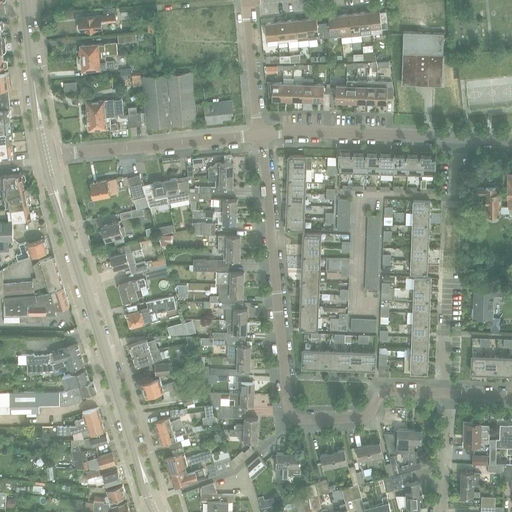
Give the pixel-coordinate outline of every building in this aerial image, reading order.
[(423,5),(419,6),(402,8),(403,20),(417,18),(420,18),(446,15),(445,3),(443,3),(442,2),(440,3),(423,5)] [(79,17),(80,31),(102,29),(101,22),(118,21),(117,8),(103,8),(104,15),(79,17)] [(380,13),(380,11),(369,12),(372,34),(382,33),(382,29),(388,29),(386,12),(380,13)] [(372,34),(369,12),(359,13),(361,35),(372,34)] [(361,35),(359,13),(349,14),(351,36),(361,35)] [(351,36),(349,14),(339,15),(341,36),(341,37),(351,36)] [(341,36),(339,15),(328,16),(329,22),(323,23),(325,38),(341,36)] [(317,24),(317,18),(306,19),(308,40),(325,38),(323,23),(317,24)] [(308,40),(306,19),(296,20),(298,41),(308,40)] [(298,41),(296,20),(286,21),(288,42),(298,41)] [(288,42),(286,21),(276,22),(278,38),(278,43),(288,42)] [(278,38),(276,22),(265,23),(267,39),(278,38)] [(444,32),(403,31),(403,52),(403,74),(402,84),(403,84),(403,81),(417,82),(417,79),(427,79),(427,82),(441,83),(441,85),(442,75),(442,54),(443,54),(444,32)] [(118,35),(118,43),(137,42),(136,33),(118,35)] [(81,45),(82,57),(105,56),(117,55),(116,42),(81,45)] [(105,56),(82,57),(83,69),(116,67),(116,64),(114,64),(114,61),(106,61),(105,56)] [(8,72),(5,72),(0,72),(0,87),(10,87),(8,72)] [(190,72),(181,73),(143,76),(147,112),(148,125),(148,126),(149,126),(149,124),(171,122),(171,123),(172,123),(172,122),(194,120),(194,121),(195,121),(194,114),(206,113),(207,123),(218,122),(217,119),(233,118),(233,120),(235,120),(235,115),(233,115),(232,101),(204,103),(205,104),(194,105),(190,72)] [(314,79),(303,78),(303,84),(303,100),(313,101),(314,85),(314,79)] [(357,80),(357,86),(356,86),(356,102),(366,103),(367,81),(357,80)] [(76,81),(64,82),(65,90),(77,90),(76,81)] [(283,83),(273,83),(273,81),(267,81),(269,97),(272,97),(272,99),(282,100),(283,83)] [(377,81),(367,81),(366,103),(376,103),(377,81)] [(392,82),(377,81),(376,103),(387,103),(387,96),(393,96),(394,90),(392,82)] [(293,84),(283,83),(282,100),(293,100),(293,84)] [(303,84),(293,84),(293,100),(303,100),(303,84)] [(324,85),(314,85),(313,101),(323,101),(324,93),(330,93),(330,88),(324,88),(324,85)] [(336,85),(336,88),(330,88),(330,93),(336,94),(335,102),(346,102),(346,86),(336,85)] [(356,86),(346,86),(346,102),(356,102),(356,86)] [(10,108),(9,97),(8,87),(10,87),(0,87),(0,108),(9,108),(10,108)] [(113,99),(97,100),(87,101),(88,117),(110,115),(115,115),(113,99)] [(9,110),(9,108),(0,108),(0,120),(10,119),(9,114),(11,114),(10,109),(9,110)] [(136,126),(134,113),(127,113),(129,127),(136,126)] [(111,123),(110,115),(88,117),(89,129),(102,128),(102,130),(118,128),(118,123),(111,123)] [(0,131),(13,131),(12,124),(10,124),(10,119),(0,120),(0,131)] [(0,143),(12,142),(12,137),(13,137),(13,131),(0,131),(0,143)] [(0,155),(13,154),(13,152),(15,152),(14,147),(13,147),(12,142),(0,143),(0,155)] [(349,153),(340,153),(339,173),(353,173),(353,156),(349,156),(349,153)] [(363,153),(353,153),(353,156),(353,173),(366,174),(367,156),(363,156),(363,153)] [(208,169),(208,174),(208,175),(209,175),(217,174),(233,175),(233,163),(231,163),(231,154),(224,155),(224,163),(216,162),(212,166),(211,165),(207,168),(208,169)] [(377,154),(367,154),(367,156),(366,174),(380,174),(381,157),(380,157),(376,157),(377,154)] [(390,154),(380,154),(380,157),(381,157),(380,174),(394,175),(394,157),(390,157),(390,154)] [(404,155),(394,154),(394,157),(394,175),(407,175),(408,158),(407,158),(404,157),(404,155)] [(417,155),(407,155),(407,158),(408,158),(407,175),(421,175),(421,158),(417,158),(417,155)] [(431,156),(421,155),(421,158),(421,175),(435,176),(435,158),(431,158),(431,156)] [(289,156),(289,164),(288,168),(305,169),(305,167),(311,167),(312,157),(289,156)] [(202,157),(192,158),(193,166),(203,165),(202,157)] [(305,169),(288,168),(288,180),(305,181),(305,169)] [(23,173),(0,175),(0,187),(2,187),(24,185),(23,181),(25,181),(26,179),(25,174),(23,173)] [(509,215),(511,217),(511,173),(507,174),(508,186),(507,186),(507,196),(508,200),(509,200),(509,207),(500,207),(500,194),(496,194),(495,188),(476,188),(476,194),(485,194),(485,214),(498,214),(498,215),(499,215),(499,214),(500,214),(500,213),(509,213),(509,215)] [(139,174),(139,175),(134,176),(140,198),(146,196),(143,186),(139,174)] [(217,174),(209,175),(209,180),(216,180),(216,187),(233,187),(233,175),(217,174)] [(140,198),(134,176),(128,178),(131,190),(134,199),(140,198)] [(93,197),(103,196),(117,193),(114,179),(116,179),(115,178),(90,183),(93,197)] [(177,178),(165,180),(169,203),(174,202),(174,203),(181,201),(178,182),(177,178)] [(169,203),(165,180),(153,183),(153,184),(143,186),(146,196),(147,198),(149,207),(169,203)] [(188,180),(178,182),(181,201),(190,199),(189,192),(189,189),(188,180)] [(305,181),(288,180),(288,192),(304,193),(305,181)] [(25,189),(24,185),(2,187),(2,189),(3,189),(4,198),(30,195),(28,190),(26,188),(25,189)] [(211,198),(211,193),(189,192),(190,199),(191,209),(196,210),(196,201),(199,201),(199,198),(211,198)] [(304,193),(288,192),(287,204),(304,205),(304,193)] [(31,201),(30,195),(4,198),(4,199),(5,199),(6,207),(5,207),(5,210),(7,209),(29,207),(28,203),(30,203),(31,201)] [(237,199),(213,199),(213,206),(215,206),(215,211),(237,211),(237,199)] [(413,200),(413,213),(430,213),(430,201),(413,200)] [(385,207),(385,212),(393,212),(393,207),(392,207),(392,201),(387,201),(386,207),(385,207)] [(304,205),(287,204),(287,216),(303,217),(304,205)] [(30,211),(29,207),(7,209),(7,212),(8,211),(8,221),(33,218),(34,216),(33,212),(32,211),(30,211)] [(132,217),(131,211),(120,213),(122,219),(132,217)] [(237,211),(215,211),(215,216),(219,216),(218,223),(236,224),(237,211)] [(430,213),(413,213),(412,225),(429,226),(430,213)] [(303,217),(287,216),(286,228),(303,229),(303,217)] [(13,221),(0,221),(0,250),(14,250),(13,221)] [(121,227),(119,221),(101,226),(106,240),(113,238),(115,244),(125,241),(123,236),(126,235),(123,226),(121,227)] [(429,226),(412,225),(412,237),(429,238),(429,226)] [(304,233),(303,241),(303,245),(320,245),(320,233),(304,233)] [(336,234),(336,242),(342,242),(342,246),(350,246),(350,234),(336,234)] [(227,235),(226,236),(224,236),(224,243),(218,242),(218,247),(240,248),(240,236),(227,235)] [(429,238),(412,237),(411,249),(428,250),(429,238)] [(49,251),(45,239),(27,244),(26,242),(19,244),(22,253),(16,255),(18,260),(49,251)] [(140,241),(124,245),(118,247),(120,253),(110,256),(114,270),(129,265),(132,273),(147,269),(145,260),(134,263),(132,256),(133,256),(132,251),(142,248),(140,241)] [(303,249),(303,257),(319,257),(320,252),(322,252),(322,251),(326,251),(327,246),(320,246),(320,245),(303,245),(303,249)] [(350,246),(342,246),(342,252),(335,251),(335,258),(350,258),(350,246)] [(240,248),(218,247),(218,252),(224,253),(224,260),(207,260),(194,259),(194,265),(228,266),(229,260),(240,260),(240,248)] [(428,250),(411,249),(411,261),(428,262),(428,250)] [(51,257),(41,260),(33,265),(36,277),(33,278),(33,282),(4,284),(3,269),(0,270),(0,296),(34,294),(34,289),(46,285),(47,289),(63,285),(60,275),(58,270),(57,270),(54,266),(56,264),(54,258),(51,258),(51,257)] [(319,257),(303,257),(302,269),(319,269),(319,257)] [(327,257),(326,270),(341,270),(349,270),(350,258),(335,258),(327,257)] [(428,262),(411,261),(410,272),(428,273),(428,262)] [(194,265),(193,271),(207,271),(218,271),(218,272),(220,272),(219,278),(217,278),(217,284),(219,284),(244,284),(244,272),(239,272),(234,272),(230,272),(228,272),(228,266),(194,265)] [(170,275),(167,266),(145,272),(147,279),(162,276),(162,277),(170,275)] [(319,269),(302,269),(302,281),(318,281),(319,269)] [(382,283),(382,288),(390,288),(390,283),(394,283),(395,277),(383,276),(383,283),(382,283)] [(414,277),(414,289),(431,290),(431,277),(414,277)] [(145,278),(130,282),(120,284),(121,285),(121,284),(123,292),(121,292),(123,301),(139,297),(143,296),(141,288),(147,286),(145,278)] [(318,281),(302,281),(301,293),(318,293),(318,281)] [(244,284),(219,284),(219,290),(230,290),(230,296),(243,296),(244,284)] [(488,285),(488,286),(488,291),(476,291),(476,306),(474,306),(474,317),(484,317),(484,318),(485,318),(485,317),(493,317),(493,307),(494,296),(504,296),(505,286),(488,285)] [(69,306),(64,287),(52,292),(44,293),(35,295),(35,294),(34,294),(0,296),(0,327),(5,328),(4,316),(12,316),(12,322),(27,322),(43,321),(43,315),(56,315),(55,311),(69,306)] [(390,288),(382,288),(381,300),(394,300),(395,288),(390,288)] [(431,290),(414,289),(414,301),(430,302),(431,290)] [(318,293),(301,293),(301,305),(318,305),(318,293)] [(174,296),(146,301),(146,302),(150,301),(153,311),(166,309),(166,310),(176,308),(177,308),(174,296)] [(394,300),(381,300),(381,312),(389,312),(394,312),(394,300)] [(210,302),(204,301),(204,307),(226,308),(226,320),(247,320),(247,309),(243,308),(243,303),(222,302),(210,302)] [(430,302),(414,301),(413,313),(430,314),(430,302)] [(318,305),(301,305),(300,317),(317,317),(318,305)] [(141,309),(137,310),(127,313),(131,327),(152,320),(148,307),(141,309)] [(389,312),(381,312),(380,324),(389,324),(389,312)] [(430,314),(413,313),(413,325),(429,326),(430,314)] [(317,317),(300,317),(300,329),(310,329),(317,329),(317,317)] [(347,318),(339,318),(330,318),(330,330),(347,331),(347,318)] [(247,320),(226,320),(226,326),(227,326),(227,333),(233,333),(246,333),(247,333),(247,320)] [(429,326),(413,325),(412,337),(429,338),(429,326)] [(352,335),(340,334),(340,342),(351,343),(352,335)] [(373,336),(364,335),(363,343),(372,344),(373,336)] [(429,338),(412,337),(412,349),(429,350),(429,338)] [(146,339),(139,342),(130,345),(133,355),(150,349),(148,342),(153,341),(153,338),(146,339)] [(78,344),(68,347),(50,352),(50,354),(34,356),(34,354),(27,354),(27,364),(43,363),(53,363),(81,354),(78,344)] [(251,345),(245,345),(228,344),(228,357),(229,357),(251,358),(251,345)] [(159,348),(150,349),(133,355),(136,366),(153,361),(153,362),(163,359),(159,348)] [(429,350),(412,349),(411,361),(428,362),(429,350)] [(303,366),(311,367),(315,367),(316,350),(303,350),(303,366)] [(327,351),(316,350),(315,367),(327,367),(327,351)] [(339,351),(327,351),(327,367),(339,368),(339,351)] [(351,351),(339,351),(339,368),(350,368),(351,351)] [(363,352),(351,351),(350,368),(362,369),(363,352)] [(375,352),(363,352),(362,369),(375,369),(375,352)] [(84,364),(81,354),(53,363),(43,363),(27,364),(28,374),(39,374),(43,371),(53,370),(53,369),(67,365),(68,369),(84,364)] [(472,373),(484,373),(484,356),(472,356),(472,373)] [(496,357),(484,356),(484,373),(496,374),(496,357)] [(251,358),(229,357),(229,363),(237,363),(237,369),(250,369),(251,358)] [(508,357),(496,357),(496,374),(508,374),(508,357)] [(428,362),(411,361),(411,373),(428,373),(428,362)] [(170,373),(169,362),(154,364),(155,374),(170,373)] [(389,365),(387,364),(379,364),(378,372),(389,373),(389,365)] [(205,366),(200,366),(200,371),(201,374),(203,374),(217,375),(229,375),(229,369),(217,369),(208,369),(208,366),(205,366)] [(86,369),(76,372),(71,374),(73,380),(63,383),(63,385),(58,386),(60,391),(65,391),(75,387),(74,385),(89,380),(86,369)] [(217,375),(203,374),(205,383),(217,383),(217,380),(228,381),(229,375),(217,375)] [(242,375),(236,375),(235,388),(230,388),(230,393),(254,394),(254,381),(252,381),(253,375),(242,375)] [(160,379),(152,381),(142,384),(146,397),(169,390),(170,391),(171,392),(173,397),(178,395),(174,382),(162,386),(160,379)] [(65,391),(60,391),(60,404),(60,405),(61,406),(68,405),(79,402),(80,397),(97,392),(93,381),(75,387),(65,391)] [(39,404),(60,404),(60,391),(39,391),(22,392),(9,392),(0,391),(0,412),(9,412),(39,412),(39,404)] [(221,393),(209,393),(213,405),(214,409),(215,411),(245,412),(246,406),(254,406),(254,394),(230,393),(229,399),(235,399),(235,405),(221,405),(221,393)] [(185,406),(198,402),(196,395),(183,399),(185,406)] [(214,409),(213,405),(189,407),(190,413),(211,410),(214,409)] [(102,419),(98,407),(82,412),(84,418),(74,421),(76,426),(102,419)] [(169,417),(163,419),(154,422),(157,433),(182,425),(180,419),(170,422),(169,417)] [(258,418),(245,417),(245,424),(236,424),(236,430),(258,430),(258,418)] [(105,430),(102,419),(76,426),(57,426),(58,434),(72,434),(88,429),(89,435),(105,430)] [(184,425),(182,425),(157,433),(161,444),(176,440),(175,437),(193,431),(194,433),(205,430),(203,425),(194,426),(192,426),(186,424),(184,425)] [(465,446),(475,446),(479,446),(480,425),(476,425),(476,424),(474,424),(474,425),(465,424),(465,446)] [(497,440),(497,444),(496,447),(507,447),(507,454),(511,454),(511,425),(501,425),(500,440),(497,440)] [(397,446),(396,453),(404,453),(403,460),(409,460),(409,453),(410,429),(397,428),(397,438),(397,446)] [(422,429),(410,429),(409,453),(409,465),(410,471),(422,468),(420,462),(417,463),(417,452),(414,451),(415,443),(421,443),(422,429)] [(258,430),(236,430),(230,430),(230,436),(240,436),(240,442),(245,442),(257,442),(258,430)] [(106,432),(96,435),(84,439),(84,440),(71,439),(71,447),(71,451),(72,451),(81,450),(80,445),(92,442),(93,447),(109,442),(106,432)] [(169,444),(171,449),(171,450),(183,447),(181,440),(169,444)] [(368,444),(373,466),(373,467),(378,466),(377,459),(384,457),(382,451),(380,442),(368,444)] [(368,467),(373,466),(368,444),(356,447),(359,460),(366,458),(368,467)] [(251,446),(244,452),(242,451),(231,460),(234,469),(255,451),(251,446)] [(344,449),(333,452),(336,465),(347,463),(344,449)] [(87,458),(85,450),(81,450),(72,451),(76,468),(85,469),(89,468),(90,469),(95,469),(99,468),(115,463),(112,452),(98,456),(98,457),(87,460),(83,461),(82,459),(87,458)] [(210,450),(203,452),(185,458),(184,453),(175,455),(165,458),(169,470),(178,467),(212,456),(210,450)] [(276,465),(275,473),(283,473),(282,476),(288,476),(288,466),(289,453),(276,452),(276,462),(276,465)] [(336,465),(333,452),(321,455),(324,468),(336,465)] [(301,454),(289,453),(288,466),(288,476),(288,481),(292,481),(292,475),(293,475),(293,473),(300,473),(301,454)] [(396,455),(390,456),(391,463),(394,476),(396,475),(410,471),(409,465),(398,468),(397,462),(396,455)] [(259,456),(247,466),(252,479),(267,466),(259,456)] [(487,456),(473,456),(473,464),(487,464),(487,456)] [(214,463),(217,474),(234,469),(231,460),(230,457),(214,463)] [(217,475),(217,474),(214,463),(207,465),(211,477),(217,475)] [(394,476),(391,463),(385,465),(389,477),(390,476),(394,476)] [(353,485),(358,484),(359,484),(356,472),(355,467),(349,468),(353,485)] [(185,468),(179,470),(170,473),(173,484),(205,475),(203,468),(187,473),(185,468)] [(117,469),(108,472),(103,474),(105,483),(101,485),(102,487),(121,481),(117,469)] [(91,478),(93,485),(99,483),(97,476),(101,475),(99,470),(96,470),(86,471),(88,479),(91,478)] [(364,482),(361,471),(356,472),(359,484),(364,482)] [(461,471),(461,484),(474,485),(474,484),(480,485),(480,484),(481,482),(482,479),(480,477),(481,472),(475,472),(461,471)] [(396,475),(394,476),(390,476),(393,488),(405,488),(405,496),(420,495),(420,494),(419,482),(419,481),(412,481),(411,473),(397,476),(396,475)] [(394,489),(393,488),(390,476),(389,477),(382,479),(385,492),(394,489)] [(326,480),(321,481),(324,493),(329,491),(326,480)] [(324,493),(321,481),(315,483),(305,486),(308,497),(310,497),(318,495),(317,494),(324,493)] [(208,501),(207,511),(228,511),(229,501),(235,501),(235,494),(217,494),(214,483),(201,487),(201,501),(208,501)] [(362,498),(358,484),(353,485),(353,486),(350,487),(353,500),(362,498)] [(474,485),(461,484),(460,496),(470,497),(474,497),(474,496),(480,497),(480,492),(474,492),(474,485)] [(95,496),(94,502),(106,503),(109,502),(126,497),(122,485),(106,490),(108,496),(104,497),(95,496)] [(42,488),(33,487),(32,494),(41,495),(42,488)] [(353,500),(350,487),(342,489),(345,502),(353,500)] [(321,507),(318,495),(310,497),(313,510),(321,507)] [(420,495),(405,496),(406,508),(402,508),(402,511),(414,511),(414,507),(420,507),(420,506),(420,501),(422,501),(422,495),(420,495)] [(383,503),(376,505),(377,511),(391,511),(389,502),(388,502),(387,496),(382,497),(383,503)] [(481,496),(481,506),(494,506),(494,496),(481,496)] [(262,497),(258,498),(261,509),(274,505),(273,498),(263,501),(262,497)] [(313,510),(310,497),(308,497),(303,499),(306,511),(313,510)] [(303,511),(306,511),(303,499),(296,501),(298,511),(303,511)] [(110,507),(109,502),(106,503),(94,502),(93,511),(108,511),(107,511),(130,511),(127,501),(110,507)] [(369,507),(368,501),(362,502),(365,511),(377,511),(376,505),(369,507)] [(348,511),(346,503),(340,505),(342,511),(337,511),(348,511)]
